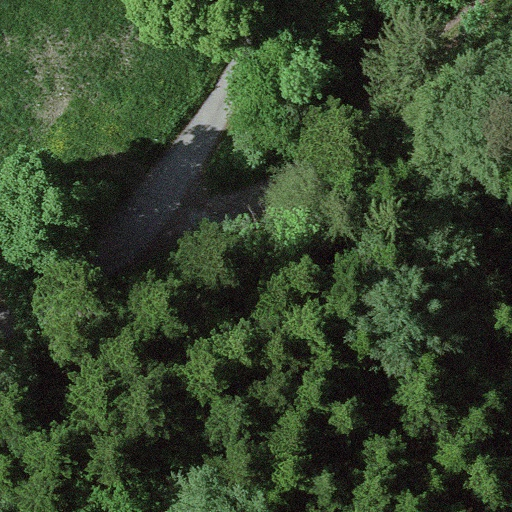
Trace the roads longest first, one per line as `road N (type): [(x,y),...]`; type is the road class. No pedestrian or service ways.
road 1 (track): [(482,0),(334,122),(241,178),(154,200),(78,271),(0,321)]
road 2 (unclassified): [(276,0),(210,123),(154,200)]
